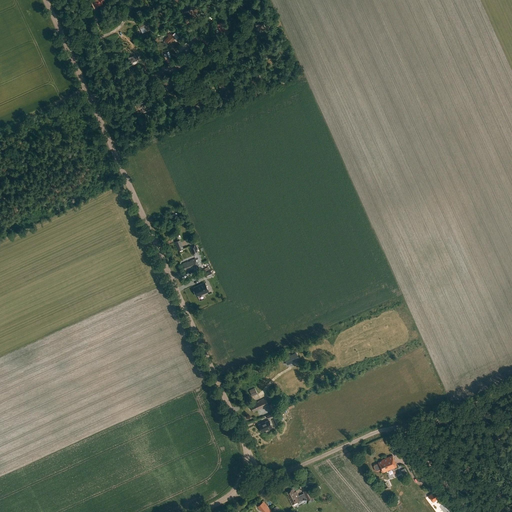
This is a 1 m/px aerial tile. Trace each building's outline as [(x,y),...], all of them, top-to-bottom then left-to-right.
[(187,3),(184,4),(180,5),(183,12),(190,9),(187,3)] [(138,26),(142,34),(153,28),(148,18),(140,22),(142,24),(138,26)] [(256,25),(258,31),(266,28),(263,20),(252,23),(253,26),(256,25)] [(217,25),(224,37),(230,35),(227,29),(229,28),(227,25),(225,26),(223,22),(217,25)] [(164,40),(167,44),(175,37),(171,34),(164,40)] [(265,50),(265,58),(274,57),(273,49),(265,50)] [(131,58),(133,64),(140,61),(138,55),(135,56),(131,58)] [(195,66),(199,64),(200,67),(205,65),(202,59),(193,63),(195,66)] [(247,74),(249,81),(256,79),(255,76),(261,75),(259,71),(247,74)] [(163,83),(165,88),(175,83),(173,78),(163,83)] [(217,83),(219,88),(227,86),(225,80),(217,83)] [(193,100),(195,105),(199,103),(200,106),(204,104),(203,101),(204,101),(202,96),(193,100)] [(140,103),(144,112),(149,110),(145,101),(140,103)] [(180,240),(175,242),(178,251),(184,249),(180,240)] [(199,252),(195,243),(189,245),(193,255),(199,252)] [(182,263),(185,270),(187,269),(187,271),(198,266),(194,258),(182,263)] [(209,268),(204,270),(207,279),(213,276),(209,268)] [(194,289),(196,293),(197,292),(197,294),(209,289),(205,281),(196,285),(196,287),(194,289)] [(295,361),(296,362),(300,361),(296,353),(284,358),(287,365),(295,361)] [(250,405),(253,412),(257,410),(260,408),(260,409),(263,408),(269,405),(265,398),(260,400),(250,405)] [(272,427),(269,419),(258,424),(261,431),(272,427)] [(414,453),(409,456),(413,463),(418,460),(414,453)] [(376,470),(381,468),(383,472),(396,466),(392,455),(384,458),(384,459),(378,461),(379,462),(374,464),(373,465),(375,470),(376,470)] [(287,495),(292,504),(301,500),(296,490),(295,491),(294,488),(287,491),(288,494),(287,495)] [(310,488),(303,491),(307,500),(313,497),(314,497),(310,488)] [(428,496),(434,503),(442,496),(437,490),(428,496)] [(258,506),(262,511),(270,511),(272,511),(264,501),(258,506)]
